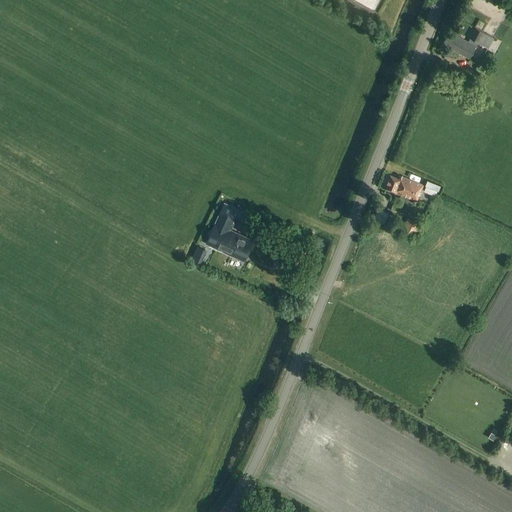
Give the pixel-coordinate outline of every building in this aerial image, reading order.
[(470,38),(468,42),(451,33),(450,35),(448,34),(444,42),(446,43),(445,45),(469,58),(477,42),(488,48),(494,37),(474,27),(469,37),(470,38)] [(395,192),(416,200),(422,184),(402,176),(400,179),(390,175),(384,188),(395,192)] [(426,179),(424,185),(438,190),(440,185),(426,179)] [(242,210),(223,202),(204,244),(244,262),(253,240),(230,229),(233,222),(236,223),(242,210)] [(362,211),(357,221),(368,226),(373,216),(362,211)] [(402,229),(414,235),(420,223),(408,217),(402,229)] [(392,222),(387,233),(398,238),(403,227),(392,222)] [(194,252),(204,255),(206,249),(197,246),(194,252)] [(498,419),(503,429),(509,426),(504,416),(498,419)]
